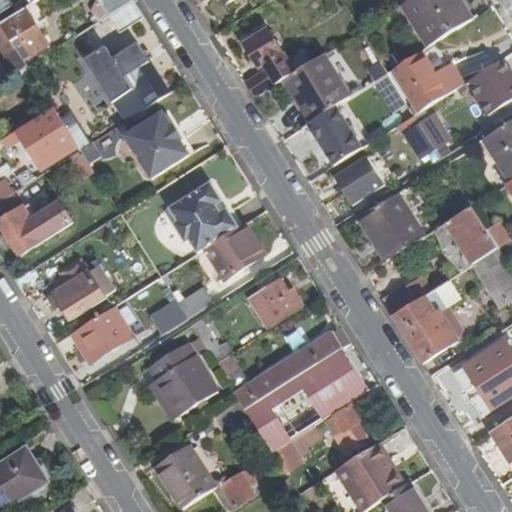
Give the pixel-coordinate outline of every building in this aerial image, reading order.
[(6,0),(0,0),(0,24),(0,25),(16,16),(6,0)] [(101,0),(102,1),(110,14),(132,0),(101,0)] [(120,33),(143,18),(132,0),(110,14),(109,15),(120,33)] [(431,48),(472,22),(458,0),(414,0),(404,6),(431,48)] [(92,12),(98,22),(109,15),(110,14),(102,1),(95,5),(92,12)] [(48,47),(25,10),(16,16),(0,25),(11,41),(19,36),(32,57),(37,55),(48,47)] [(0,59),(0,63),(10,78),(27,67),(11,41),(0,25),(0,50),(4,57),(0,59)] [(286,82),(295,76),(267,33),(245,46),(258,66),(260,65),(264,72),(246,84),(256,100),(286,82)] [(11,41),(27,67),(39,59),(37,55),(32,57),(19,36),(11,41)] [(461,59),(467,76),(495,66),(489,49),(461,59)] [(139,115),(169,96),(143,54),(119,69),(106,50),(86,62),(113,103),(119,99),(125,110),(133,105),(139,115)] [(448,96),(464,86),(452,66),(435,77),(421,55),(395,71),(417,106),(410,111),(415,118),(448,96)] [(350,100),(324,58),(295,76),(286,82),(313,124),(341,106),(350,100)] [(388,76),(378,59),(364,68),(365,70),(360,74),(369,88),(388,76)] [(511,75),(503,61),(458,90),(462,97),(473,90),(488,114),(489,116),(511,101),(511,75)] [(341,106),(313,124),(301,132),(306,140),(309,139),(324,163),(357,142),(342,119),(346,116),(341,106)] [(127,134),(154,180),(200,153),(173,107),(127,134)] [(53,109),(18,131),(43,169),(61,159),(59,157),(54,148),(71,137),(67,130),(53,109)] [(436,117),(421,127),(436,152),(452,141),(436,117)] [(80,152),(92,145),(78,123),(67,130),(71,137),(76,146),(80,152)] [(511,125),(486,142),(511,183),(511,125)] [(436,152),(421,127),(405,137),(421,161),(436,152)] [(54,148),(59,157),(76,146),(71,137),(54,148)] [(80,152),(69,159),(83,180),(94,173),(80,152)] [(368,160),(337,180),(353,206),(384,186),(368,160)] [(0,202),(13,194),(6,183),(0,186),(0,202)] [(189,242),(198,256),(205,251),(241,229),(229,211),(227,212),(223,214),(216,204),(220,201),(222,200),(211,183),(169,211),(177,223),(173,226),(185,245),(189,242)] [(43,243),(13,194),(0,202),(0,226),(20,258),(43,243)] [(386,264),(425,239),(398,198),(364,219),(381,245),(376,248),(386,264)] [(227,212),(220,201),(216,204),(223,214),(227,212)] [(499,251),(487,232),(472,209),(447,225),(441,229),(448,240),(454,236),(474,267),(499,251)] [(499,224),(487,232),(499,251),(511,243),(499,224)] [(241,229),(205,251),(227,284),(266,259),(245,226),(241,229)] [(463,273),(474,267),(454,236),(448,240),(441,229),(437,231),(442,244),(448,255),(456,266),(463,273)] [(511,271),(499,251),(474,267),(500,308),(511,300),(511,271)] [(70,287),(56,296),(64,309),(72,323),(105,302),(104,300),(120,291),(103,266),(87,276),(78,262),(61,273),(70,287)] [(423,279),(385,303),(394,317),(433,293),(423,279)] [(250,301),(270,332),(304,310),(292,292),(288,294),(280,281),(250,301)] [(396,319),(424,364),(457,342),(455,340),(456,339),(457,339),(458,338),(459,337),(460,337),(460,336),(461,335),(461,334),(462,332),(462,331),(462,330),(462,329),(462,328),(448,307),(460,300),(451,284),(396,319)] [(202,288),(177,304),(187,320),(212,304),(202,288)] [(64,309),(56,296),(51,299),(59,312),(64,309)] [(150,318),(161,336),(187,320),(177,304),(176,302),(150,318)] [(114,309),(72,335),(91,365),(133,339),(114,309)] [(191,327),(216,366),(234,355),(226,344),(219,348),(202,321),(191,327)] [(244,411),(342,350),(331,333),(233,393),(239,402),(244,411)] [(511,353),(505,344),(505,343),(455,376),(467,394),(478,387),(482,394),(472,400),(484,418),(511,400),(511,353)] [(188,345),(149,369),(156,381),(149,385),(173,422),(218,393),(188,345)] [(272,454),(312,429),(370,393),(342,350),(244,411),(272,454)] [(351,407),(335,418),(344,431),(334,437),(348,458),(369,444),(358,426),(363,423),(351,407)] [(344,431),(335,418),(326,424),(334,437),(344,431)] [(511,421),(491,434),(511,466),(511,421)] [(283,471),(287,478),(305,466),(301,461),(309,456),(306,451),(320,442),(312,429),(272,454),(283,471)] [(337,473),(361,511),(370,511),(384,503),(403,492),(386,466),(390,464),(379,447),(337,473)] [(26,451),(0,467),(0,511),(3,511),(17,504),(47,485),(34,464),(26,451)] [(158,471),(183,510),(215,490),(190,451),(158,471)] [(272,454),(260,462),(270,479),(283,471),(272,454)] [(42,459),(34,464),(47,485),(17,504),(21,511),(27,507),(24,503),(42,496),(59,486),(42,459)] [(406,489),(390,464),(386,466),(403,492),(406,489)] [(252,467),(221,486),(237,511),(262,494),(255,481),(259,479),(252,467)] [(428,511),(412,486),(406,489),(403,492),(384,503),(389,511),(428,511)]
